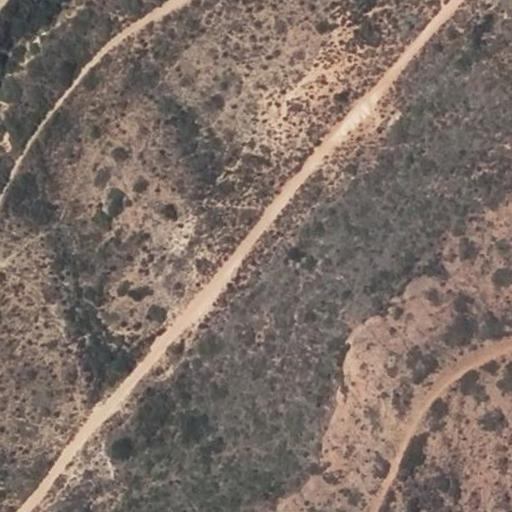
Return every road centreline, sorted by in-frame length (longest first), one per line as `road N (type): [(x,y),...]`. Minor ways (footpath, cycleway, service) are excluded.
road 1 (track): [(186,0),(120,39),(43,119),(7,169),(0,200)]
road 2 (track): [(511,343),(470,363),(415,409),(369,511)]
